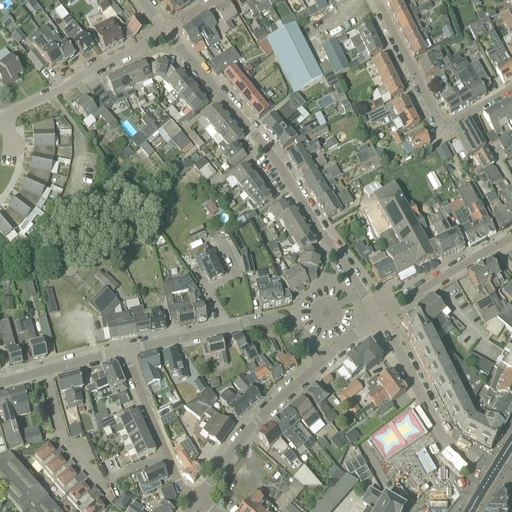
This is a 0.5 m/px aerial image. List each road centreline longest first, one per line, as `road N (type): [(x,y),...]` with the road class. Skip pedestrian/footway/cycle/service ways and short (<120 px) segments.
road 1 (residential): [(379,316),(275,158),(167,30)]
road 2 (residential): [(375,0),(441,130),(511,88)]
road 3 (residential): [(122,351),(269,319),(286,323),(321,363)]
road 4 (residential): [(494,472),(446,444),(379,316)]
road 5 (residential): [(0,119),(167,30)]
road 6 (residential): [(197,500),(270,407),(321,363)]
road 7 (residential): [(197,500),(180,484),(122,351)]
road 8 (residential): [(379,316),(511,236)]
road 9 (residential): [(106,493),(63,442),(44,371)]
